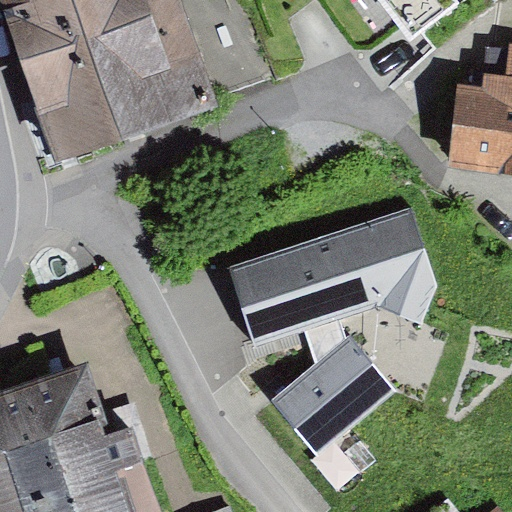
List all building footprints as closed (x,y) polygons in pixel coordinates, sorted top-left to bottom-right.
[(161,0),(16,0),(67,148),(197,104),(161,0)] [(377,0),(409,41),(458,4),(455,0),(377,0)] [(484,88),(458,85),(449,169),(511,175),(511,46),(510,46),(509,51),(488,49),(484,88)] [(313,362),(270,395),(316,454),(398,392),(348,335),(340,316),(378,303),(423,324),(438,283),(410,205),(228,260),(249,342),(303,328),(313,362)] [(84,369),(0,397),(0,511),(134,511),(120,470),(148,461),(135,423),(107,433),(84,369)]
